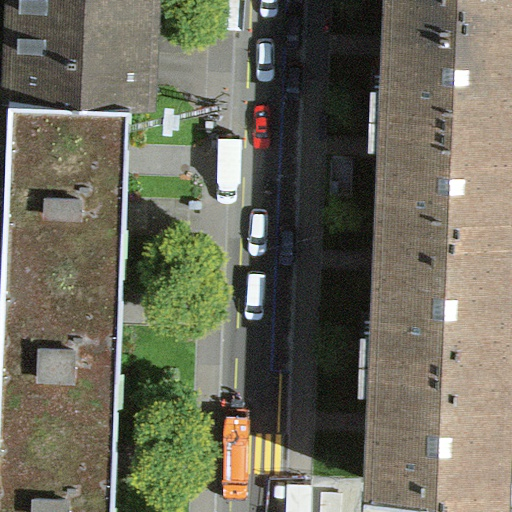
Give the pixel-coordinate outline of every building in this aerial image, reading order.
[(2,84),(123,89),(142,90),(145,0),(20,0),(19,38),(4,37),(2,84)] [(511,0),(385,0),(384,27),(382,75),(368,75),(367,102),(511,107),(511,0)] [(0,205),(0,234),(117,239),(121,130),(123,89),(2,84),(0,84),(0,144),(3,144),(0,205)] [(377,211),(511,216),(511,189),(510,189),(511,147),(511,107),(367,102),(366,129),(380,130),(380,138),(377,211)] [(358,320),(357,347),(503,353),(507,244),(511,243),(511,216),(377,211),(375,255),(372,320),(358,320)] [(0,386),(111,389),(114,314),(117,239),(0,234),(0,386)] [(498,462),(503,353),(357,347),(356,374),(370,374),(369,392),(366,484),(498,490),(511,490),(511,463),(498,462)] [(106,511),(110,425),(111,389),(0,386),(0,511),(106,511)] [(364,511),(497,511),(498,490),(366,484),(364,511)]
